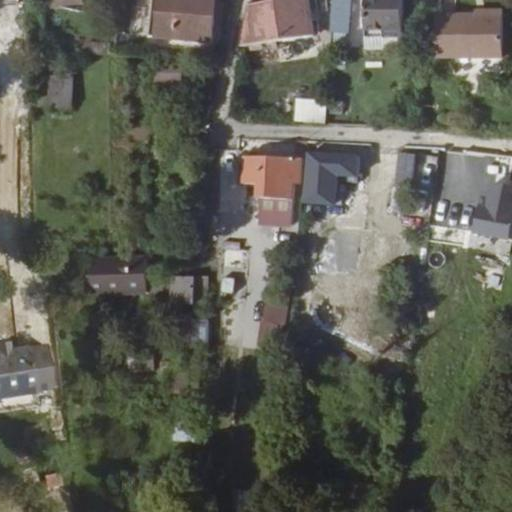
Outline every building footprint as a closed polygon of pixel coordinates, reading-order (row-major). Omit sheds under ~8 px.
[(80,0),(42,0),(45,10),(80,2),(80,0)] [(219,38),(220,0),(156,0),(156,32),(219,38)] [(312,0),(273,0),(275,3),(301,0),(302,17),(277,18),(280,37),(318,31),(312,0)] [(302,17),(301,0),(275,3),(277,18),(302,17)] [(355,0),(336,0),(335,28),(354,28),(355,0)] [(420,32),(416,0),(369,0),(372,35),(420,32)] [(503,11),(436,9),(434,66),(501,67),(503,11)] [(82,54),(103,52),(102,40),(81,42),(82,54)] [(181,80),(181,64),(155,64),(155,80),(181,80)] [(71,103),(70,75),(51,76),(51,103),(71,103)] [(292,121),(323,122),(324,98),(292,97),(292,121)] [(298,155),(305,155),(306,155),(308,139),(298,138),(298,155)] [(377,170),(378,150),(316,147),(314,169),(304,169),(302,185),(300,209),(342,211),(344,170),(377,170)] [(415,185),(418,152),(402,151),(398,184),(415,185)] [(296,185),(302,185),(304,169),(305,155),(298,155),(246,156),(246,185),(262,185),(262,225),(297,225),(296,185)] [(406,212),(405,186),(389,186),(389,212),(406,212)] [(486,205),(483,220),(511,224),(511,197),(496,195),(493,206),(486,205)] [(511,236),(511,224),(483,220),(481,232),(511,236)] [(220,241),(219,264),(240,265),(241,241),(220,241)] [(152,287),(151,251),(94,253),(95,289),(152,287)] [(204,281),(181,283),(183,310),(205,309),(204,281)] [(208,347),(206,320),(188,321),(188,316),(172,317),(174,349),(208,347)] [(43,348),(28,350),(33,392),(48,390),(43,348)] [(28,350),(10,353),(15,395),(33,392),(28,350)] [(10,353),(0,354),(0,396),(15,395),(10,353)] [(131,356),(130,370),(151,371),(152,357),(131,356)] [(15,395),(16,411),(34,408),(33,392),(15,395)] [(0,396),(0,413),(16,411),(15,395),(0,396)]
